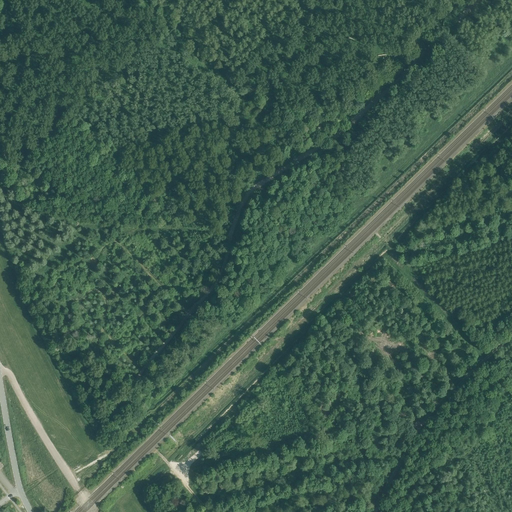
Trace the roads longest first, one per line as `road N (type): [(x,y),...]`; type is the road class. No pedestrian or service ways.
road 1 (track): [(119,511),(511,112)]
road 2 (track): [(139,425),(156,398),(511,59)]
road 3 (track): [(135,429),(511,72)]
road 4 (track): [(511,125),(170,467)]
road 5 (tertiary): [(30,511),(0,382)]
